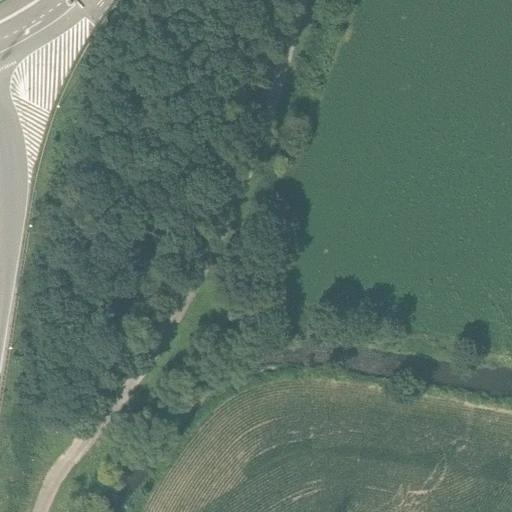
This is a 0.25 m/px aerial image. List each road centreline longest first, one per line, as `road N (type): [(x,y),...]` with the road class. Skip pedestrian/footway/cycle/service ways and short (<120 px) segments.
road 1 (unclassified): [(39,511),(60,468),(164,333),(195,278),(237,194),(304,0)]
road 2 (secondary): [(0,316),(9,172),(0,118)]
